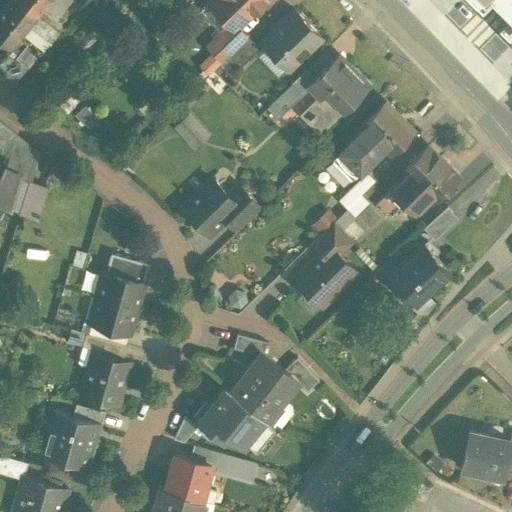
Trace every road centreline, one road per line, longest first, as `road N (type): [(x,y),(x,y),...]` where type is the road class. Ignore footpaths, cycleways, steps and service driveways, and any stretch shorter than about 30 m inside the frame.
road 1 (residential): [(0,90),(155,215),(179,258),(192,314),(109,511)]
road 2 (tertiary): [(316,511),(377,427),(511,291)]
road 3 (tertiary): [(511,140),(376,0)]
